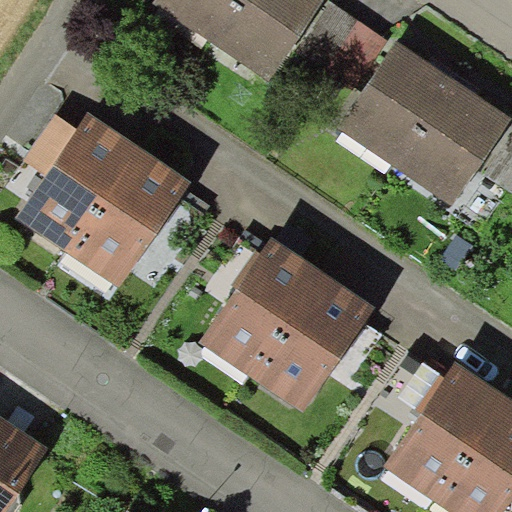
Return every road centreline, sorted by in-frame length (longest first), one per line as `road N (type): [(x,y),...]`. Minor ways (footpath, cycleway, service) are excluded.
road 1 (residential): [(53,35),(511,348)]
road 2 (residential): [(0,304),(305,511)]
